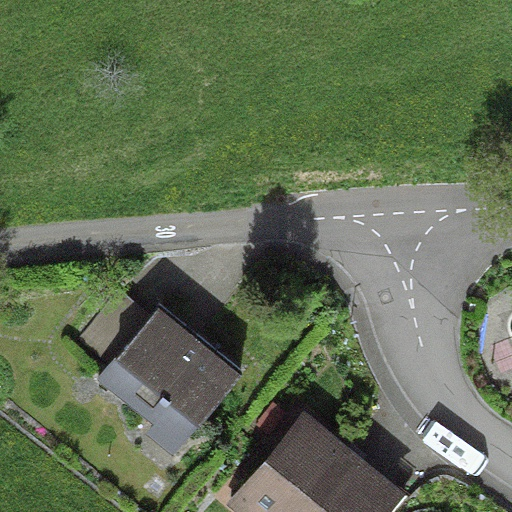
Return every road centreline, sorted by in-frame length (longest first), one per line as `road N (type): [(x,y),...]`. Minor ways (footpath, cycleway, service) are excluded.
road 1 (track): [(109,237),(182,176),(251,141),(511,55)]
road 2 (residential): [(392,219),(0,245)]
road 3 (residential): [(392,219),(440,406),(511,456)]
road 4 (residential): [(511,212),(392,219)]
